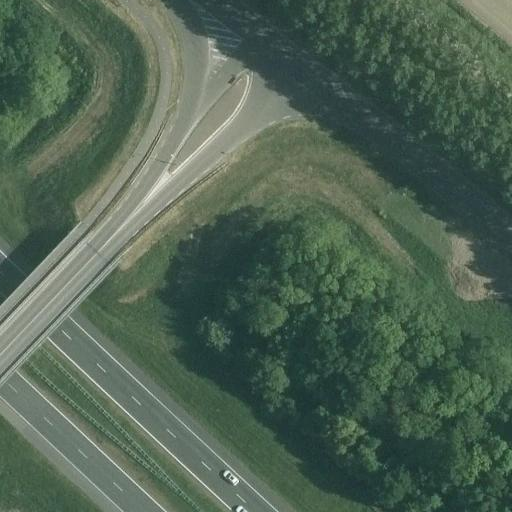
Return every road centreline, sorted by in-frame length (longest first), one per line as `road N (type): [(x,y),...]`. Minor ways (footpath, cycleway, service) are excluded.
road 1 (motorway): [(259,511),(0,271)]
road 2 (unclassified): [(511,240),(273,49)]
road 3 (unclassified): [(172,0),(191,34),(193,96),(102,248)]
road 4 (unclassified): [(102,248),(273,49)]
road 5 (motorway): [(0,378),(143,511)]
road 6 (unclassified): [(511,96),(395,0)]
road 7 (unclassified): [(0,356),(102,248)]
